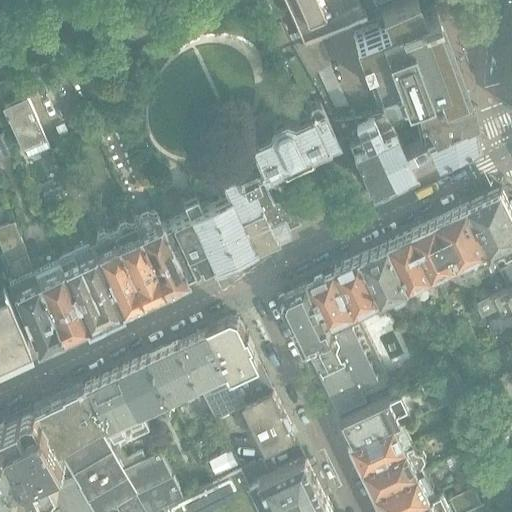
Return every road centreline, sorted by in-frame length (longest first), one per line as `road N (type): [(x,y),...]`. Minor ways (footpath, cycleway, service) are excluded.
road 1 (tertiary): [(245,275),(511,147)]
road 2 (tertiary): [(0,388),(245,275)]
road 3 (residential): [(360,511),(245,275)]
road 4 (tertiary): [(501,0),(502,115),(511,147)]
